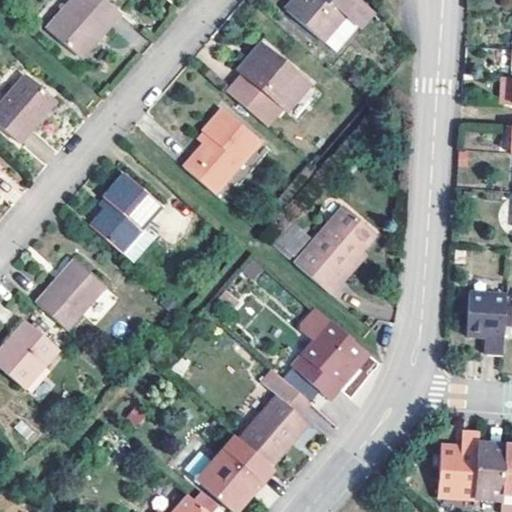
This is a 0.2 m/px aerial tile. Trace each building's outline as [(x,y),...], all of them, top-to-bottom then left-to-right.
[(109,0),(75,0),(50,29),(80,55),(100,32),(104,34),(123,12),(109,0)] [(294,0),(284,12),(334,55),(371,12),(357,0),(294,0)] [(227,92),(263,125),(289,98),(292,102),(307,85),(262,46),(252,58),(256,61),(227,92)] [(25,78),(0,105),(0,125),(20,143),(55,103),(25,78)] [(185,168),(214,193),(259,143),(221,111),(204,133),(210,138),(185,168)] [(155,239),(143,227),(160,207),(125,176),(105,199),(110,205),(91,226),(134,264),(155,239)] [(297,265),(334,297),(346,284),(342,280),(380,236),(346,208),(297,265)] [(312,235),(293,219),(286,226),(305,243),(312,235)] [(305,243),(286,226),(277,235),(296,252),(305,243)] [(296,252),(277,235),(271,242),(290,259),(296,252)] [(34,306),(64,333),(104,287),(72,261),(34,306)] [(465,338),(484,339),(486,299),(467,298),(465,338)] [(505,300),(486,299),(484,339),(483,358),(502,359),(505,300)] [(56,353),(26,324),(0,353),(0,373),(21,392),(56,353)] [(366,358),(331,328),(314,346),(319,351),(308,362),(303,359),(291,372),(326,404),(366,358)] [(288,386),(239,444),(269,470),(304,431),(294,422),(310,405),(288,386)] [(437,500),(474,502),(474,500),(476,452),(476,435),(459,433),(459,450),(439,451),(437,500)] [(227,511),(237,511),(272,472),(269,470),(239,444),(238,442),(200,487),(227,511)] [(511,447),(506,448),(506,453),(503,496),(511,496),(511,447)] [(476,452),(474,500),(503,500),(503,496),(506,453),(476,452)] [(184,465),(191,476),(210,464),(203,453),(184,465)] [(206,511),(190,498),(177,511),(206,511)]
